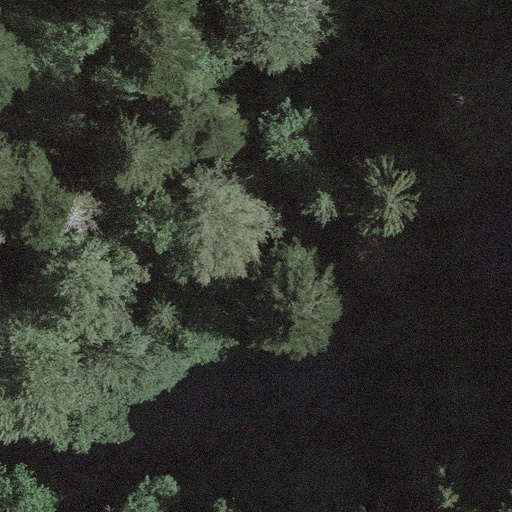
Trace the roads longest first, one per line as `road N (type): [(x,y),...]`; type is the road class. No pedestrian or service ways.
road 1 (unknown): [(219,511),(125,415),(0,328)]
road 2 (unknown): [(0,324),(143,208)]
